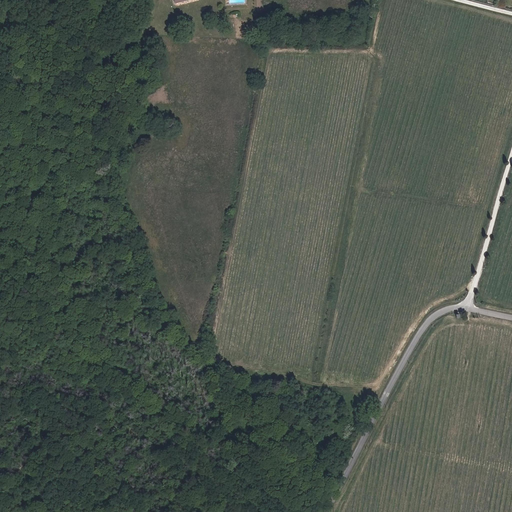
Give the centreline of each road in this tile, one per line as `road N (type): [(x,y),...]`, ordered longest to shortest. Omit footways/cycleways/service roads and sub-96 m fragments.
road 1 (unclassified): [(511,317),(467,308),(426,325),(329,511)]
road 2 (track): [(473,287),(473,255),(511,126)]
